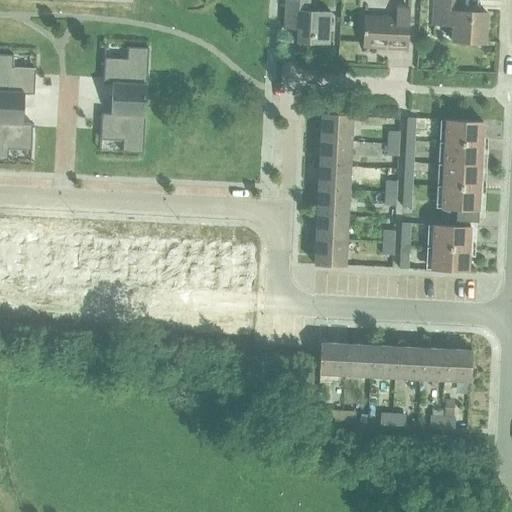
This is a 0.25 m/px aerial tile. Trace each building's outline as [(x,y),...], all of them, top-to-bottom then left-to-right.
[(298,29),(297,43),(330,44),(331,11),(305,9),(305,0),(285,0),(284,28),(298,29)] [(451,41),(486,43),(487,11),(461,10),(461,0),(434,0),(433,24),(452,25),(451,41)] [(364,17),(362,47),(408,49),(410,9),(396,8),(396,18),(364,17)] [(20,58),(36,58),(35,43),(20,43),(20,58)] [(103,77),(103,84),(112,84),(111,99),(127,100),(146,101),(148,48),(127,47),(127,46),(127,48),(128,48),(127,53),(127,59),(105,58),(104,58),(103,77)] [(13,55),(0,53),(0,107),(24,108),(24,94),(34,94),(35,68),(12,67),(13,56),(13,55)] [(100,130),(100,139),(101,139),(123,140),(122,151),(122,152),(127,153),(143,153),(146,101),(127,100),(111,99),(111,113),(101,113),(100,130)] [(0,160),(8,161),(8,159),(8,148),(31,149),(32,123),(23,123),(24,108),(0,107),(0,160)] [(323,115),(321,140),(352,142),(353,117),(323,115)] [(408,119),(407,141),(416,142),(417,119),(408,119)] [(447,121),(446,144),(484,146),(485,123),(447,121)] [(389,133),(389,144),(399,144),(399,133),(389,133)] [(321,140),(320,165),(350,167),(352,142),(321,140)] [(415,164),(416,142),(407,141),(406,163),(415,164)] [(398,156),(399,144),(389,144),(388,156),(398,156)] [(446,144),(445,165),(483,167),(484,146),(446,144)] [(414,185),(415,164),(406,163),(404,185),(414,185)] [(320,165),(319,190),(349,192),(350,167),(320,165)] [(445,165),(444,187),(482,189),(483,167),(445,165)] [(385,180),(384,194),(397,195),(398,180),(385,180)] [(404,185),(403,207),(413,208),(414,185),(404,185)] [(482,189),(444,187),(443,209),(456,210),(456,221),(480,223),(482,189)] [(319,190),(318,214),(348,216),(349,192),(319,190)] [(397,195),(384,194),(384,204),(396,205),(397,195)] [(318,214),(316,240),(347,241),(348,216),(318,214)] [(411,247),(412,225),(403,224),(402,246),(411,247)] [(435,225),(433,248),(471,250),(472,227),(435,225)] [(384,231),(384,243),(393,244),(394,232),(384,231)] [(0,235),(0,276),(19,277),(21,237),(0,235)] [(21,237),(19,277),(46,279),(48,238),(21,237)] [(48,238),(46,279),(74,280),(76,239),(59,239),(48,238)] [(76,239),(74,280),(101,281),(103,241),(76,239)] [(347,241),(316,240),(315,265),(345,267),(347,241)] [(103,241),(101,281),(115,282),(129,283),(131,242),(103,241)] [(131,242),(129,283),(156,284),(159,244),(131,242)] [(384,243),(383,255),(392,256),(393,244),(384,243)] [(159,244),(156,284),(184,286),(186,245),(159,244)] [(186,245),(184,286),(212,287),(214,247),(186,245)] [(409,270),(411,247),(402,246),(400,269),(409,270)] [(214,247),(212,287),(240,288),(242,248),(214,247)] [(471,250),(433,248),(432,271),(469,273),(471,250)] [(5,306),(4,314),(17,315),(17,307),(5,306)] [(32,308),(32,316),(44,317),(44,308),(32,308)] [(44,308),(44,317),(56,317),(56,309),(44,308)] [(88,311),(87,319),(99,320),(100,312),(88,311)] [(100,312),(99,320),(111,321),(112,312),(100,312)] [(143,314),(142,322),(154,323),(155,315),(143,314)] [(155,315),(154,323),(166,324),(167,316),(155,315)] [(198,317),(197,326),(209,326),(210,318),(198,317)] [(210,318),(209,326),(221,327),(222,319),(210,318)] [(321,373),(346,375),(348,345),(322,343),(321,373)] [(346,375),(371,376),(373,346),(348,345),(346,375)] [(371,376),(396,378),(397,348),(373,346),(371,376)] [(396,378),(421,379),(423,349),(397,348),(396,378)] [(421,379),(445,380),(447,350),(423,349),(421,379)] [(447,350),(445,380),(470,382),(472,352),(447,350)] [(443,415),(442,428),(455,428),(455,416),(454,416),(454,400),(445,399),(444,415),(443,415)] [(331,422),(343,423),(344,410),(332,409),(331,422)] [(344,410),(343,423),(355,424),(356,411),(344,410)] [(380,424),(393,425),(394,413),(381,412),(380,424)] [(394,413),(393,425),(417,426),(418,414),(394,413)] [(430,428),(442,428),(443,415),(430,415),(430,428)]
